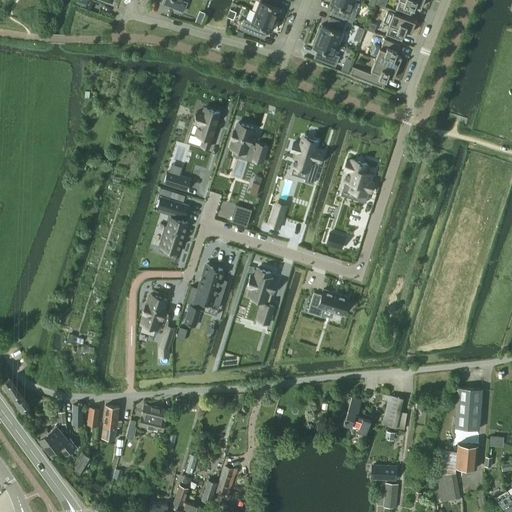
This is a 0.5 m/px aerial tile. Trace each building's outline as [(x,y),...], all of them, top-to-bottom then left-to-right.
[(163,0),(162,4),(183,12),(187,2),(182,1),(181,0),(163,0)] [(258,0),(259,0),(255,11),(277,20),(280,12),(278,11),(280,8),(275,6),(277,0),(258,0)] [(331,0),(330,3),(336,6),(335,9),(333,8),(331,14),(352,22),(355,13),(350,11),(354,0),(331,0)] [(399,0),(396,9),(410,14),(412,9),(413,9),(415,5),(420,7),(423,0),(399,0)] [(240,29),(263,38),(266,29),(271,31),(272,27),(274,28),(277,20),(255,11),(251,22),(244,19),(240,29)] [(386,34),(400,40),(402,34),(403,34),(405,31),(411,33),(415,21),(388,11),(383,22),(390,25),(386,34)] [(319,27),(316,35),(338,43),(342,32),(341,32),(344,23),(330,17),(327,23),(329,24),(328,26),(322,24),(320,28),(319,27)] [(316,35),(313,43),(314,44),(313,47),(319,49),(318,52),(316,52),(314,57),(335,65),(338,56),(333,54),(338,43),(316,35)] [(379,48),(375,59),(397,67),(401,56),(395,54),(397,50),(396,50),(398,44),(384,39),(380,48),(379,48)] [(349,74),(382,87),(384,79),(385,80),(387,76),(393,78),(397,67),(375,59),(371,70),(372,70),(370,73),(353,66),(349,74)] [(195,117),(194,122),(199,124),(195,134),(204,137),(201,145),(208,148),(211,139),(214,130),(216,122),(219,112),(204,107),(202,112),(198,111),(196,115),(195,115),(194,117),(195,117)] [(232,138),(229,147),(245,152),(245,150),(253,152),(251,159),(262,162),(266,147),(256,144),(249,143),(252,135),(250,135),(253,128),(248,126),(237,123),(235,130),(233,130),(231,138),(232,138)] [(295,142),(292,150),(298,152),(294,165),(309,170),(305,181),(314,183),(324,151),(316,149),(319,140),(318,140),(317,140),(303,136),(301,144),(295,142)] [(347,159),(344,169),(348,170),(345,180),(348,181),(346,189),(360,193),(358,200),(365,203),(369,191),(371,191),(374,182),(369,180),(371,173),(364,171),(367,163),(351,159),(351,160),(347,159)] [(167,171),(164,183),(186,190),(190,178),(189,178),(178,175),(181,167),(171,164),(169,172),(167,171)] [(160,196),(157,207),(173,212),(171,217),(170,217),(160,247),(177,253),(187,222),(180,220),(182,215),(185,216),(188,205),(160,196)] [(275,205),(269,225),(279,228),(285,208),(275,205)] [(245,207),(240,224),(246,226),(251,209),(245,207)] [(330,232),(326,243),(341,248),(344,236),(330,232)] [(189,305),(184,322),(195,325),(200,309),(199,308),(201,301),(219,306),(227,280),(220,277),(222,269),(206,264),(199,288),(191,285),(186,302),(192,303),(191,306),(189,305)] [(251,275),(247,286),(251,287),(248,295),(263,300),(258,314),(270,317),(274,306),(268,304),(272,292),(276,281),(272,280),(273,278),(269,277),(270,272),(257,268),(254,276),(251,275)] [(313,292),(307,311),(320,315),(323,308),(343,314),(344,308),(347,309),(348,303),(346,302),(348,297),(323,289),(321,295),(313,292)] [(144,313),(141,323),(157,329),(160,318),(162,319),(164,310),(163,309),(166,299),(150,294),(147,304),(145,304),(142,312),(144,313)] [(162,335),(159,347),(159,348),(168,348),(171,337),(162,335)] [(6,374),(1,377),(4,381),(2,383),(3,385),(3,386),(16,404),(23,398),(19,393),(23,390),(15,380),(12,382),(9,378),(6,374)] [(455,427),(479,428),(482,388),(458,387),(455,427)] [(382,424),(403,429),(407,413),(400,411),(403,398),(389,394),(382,424)] [(357,432),(365,435),(372,415),(358,411),(362,399),(352,396),(347,412),(343,410),(339,422),(351,426),(353,422),(360,424),(357,432)] [(23,398),(16,404),(21,412),(29,407),(23,398)] [(72,424),(82,425),(82,405),(73,404),(72,424)] [(115,439),(116,427),(118,427),(119,425),(121,425),(121,421),(117,420),(119,406),(105,404),(101,437),(115,439)] [(139,424),(162,430),(167,409),(148,405),(146,413),(142,412),(139,424)] [(89,406),(87,420),(93,421),(93,425),(97,425),(99,408),(89,406)] [(38,440),(44,447),(61,432),(63,430),(62,429),(60,430),(56,425),(48,432),(47,430),(40,436),(41,438),(38,440)] [(58,446),(65,454),(76,446),(69,437),(67,439),(61,432),(44,447),(49,454),(58,446)] [(456,466),(476,468),(477,445),(457,443),(456,466)] [(72,468),(81,474),(91,457),(82,451),(72,468)] [(373,464),(372,478),(395,479),(396,465),(373,464)] [(223,468),(216,491),(225,493),(232,471),(223,468)] [(436,476),(441,501),(460,498),(455,473),(436,476)] [(201,500),(210,503),(216,481),(208,479),(201,500)] [(381,505),(395,507),(397,484),(383,483),(381,505)] [(180,485),(172,508),(174,509),(175,509),(179,511),(180,510),(183,500),(187,488),(180,485)] [(499,499),(506,511),(511,511),(511,495),(510,492),(499,499)] [(148,511),(165,511),(167,505),(150,501),(148,511)] [(182,511),(181,511),(194,511),(197,507),(183,502),(180,510),(182,511)]
